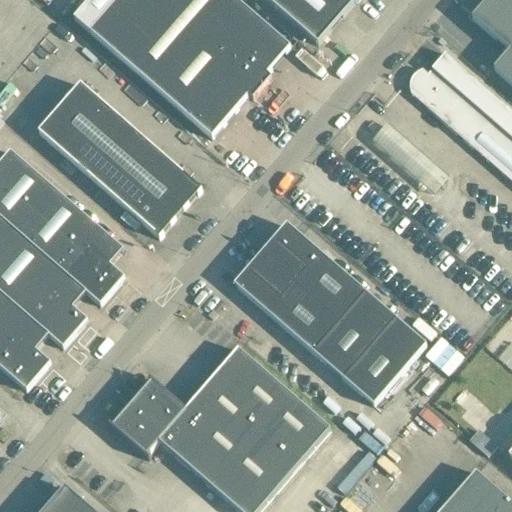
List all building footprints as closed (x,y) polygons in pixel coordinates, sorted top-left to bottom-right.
[(95,0),(76,23),(91,37),(213,142),(250,100),(254,104),(272,83),(268,79),(292,51),(232,0),(95,0)] [(343,24),(356,6),(361,0),(263,0),(319,48),(343,24)] [(511,0),(491,0),(472,22),(510,54),(495,73),(511,87),(511,0)] [(411,97),(511,184),(511,113),(446,57),(432,73),(433,73),(429,77),(423,73),(419,75),(415,78),(412,82),(410,87),(410,92),(412,97),(411,97)] [(82,88),(39,136),(161,242),(165,237),(163,236),(198,197),(199,198),(203,193),(82,88)] [(388,127),(389,127),(387,125),(371,144),(373,145),(434,199),(450,181),(388,127)] [(124,254),(11,156),(0,168),(0,220),(87,297),(102,310),(126,282),(111,269),(124,254)] [(87,297),(0,220),(0,296),(50,340),(64,353),(89,325),(74,312),(87,297)] [(288,228),(236,289),(239,292),(352,390),(375,410),(428,350),(405,330),(291,231),(288,228)] [(50,340),(0,296),(0,371),(28,395),(52,367),(37,354),(50,340)] [(239,353),(199,400),(230,427),(244,412),(304,464),(331,433),(239,353)] [(111,428),(109,429),(150,464),(151,462),(148,460),(160,446),(236,511),(262,511),(304,464),(244,412),(230,427),(199,400),(187,414),(150,382),(149,383),(152,386),(113,430),(111,428)] [(511,511),(511,506),(477,476),(445,511),(511,511)] [(89,511),(66,492),(47,511),(89,511)] [(370,511),(378,511),(384,505),(365,492),(358,503),(370,511)]
